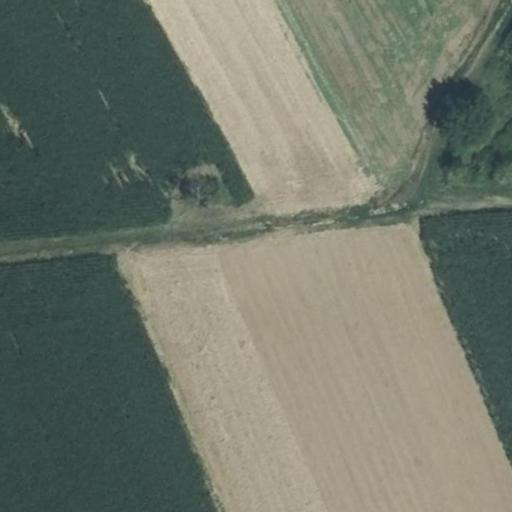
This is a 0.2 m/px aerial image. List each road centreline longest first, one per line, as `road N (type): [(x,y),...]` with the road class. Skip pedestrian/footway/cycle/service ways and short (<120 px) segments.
road 1 (track): [(0,251),(511,201)]
road 2 (track): [(413,211),(511,15)]
